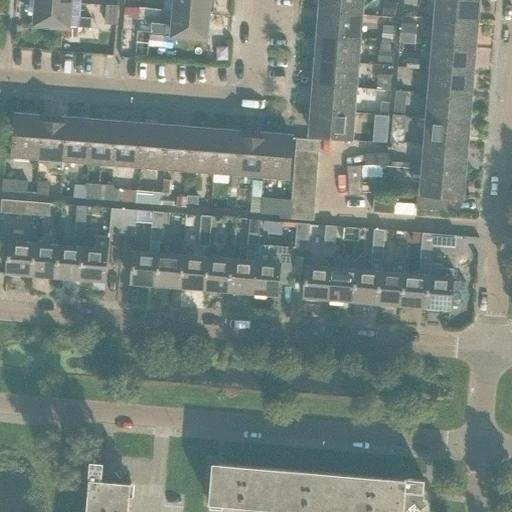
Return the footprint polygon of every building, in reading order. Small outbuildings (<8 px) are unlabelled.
[(69,15),(70,2),(38,0),(37,0),(36,24),(68,27),(68,26),(90,28),(91,18),(69,15)] [(175,0),(175,11),(207,14),(207,0),(175,0)] [(360,13),(360,0),(322,0),(321,10),(360,13)] [(475,23),(477,0),(438,0),(437,19),(475,23)] [(383,2),(382,14),(395,15),(396,2),(383,2)] [(106,5),(104,22),(116,24),(118,7),(106,5)] [(358,38),(360,13),(321,10),(319,35),(358,38)] [(205,38),(207,14),(175,11),(174,24),(151,22),(150,32),(173,35),(173,36),(205,38)] [(473,47),(475,23),(437,19),(435,44),(473,47)] [(401,22),(399,43),(415,44),(417,24),(401,22)] [(382,25),(382,39),(391,39),(393,39),(394,26),(382,25)] [(356,63),(358,38),(319,35),(317,60),(356,63)] [(471,72),(473,47),(435,44),(433,69),(471,72)] [(378,49),(378,62),(391,62),(392,50),(378,49)] [(418,69),(419,59),(407,58),(406,67),(398,66),(396,78),(405,79),(406,68),(418,69)] [(354,88),(356,63),(317,60),(315,85),(354,88)] [(469,97),(471,72),(433,69),(431,94),(469,97)] [(391,90),(392,75),(378,73),(376,89),(391,90)] [(352,113),(354,88),(315,85),(313,110),(352,113)] [(402,108),(404,92),(395,91),(393,107),(402,108)] [(467,122),(469,97),(431,94),(429,119),(467,122)] [(390,102),(382,101),(380,114),(389,115),(390,102)] [(350,138),(352,113),(313,110),(311,135),(350,138)] [(39,156),(42,117),(16,115),(13,154),(39,156)] [(63,158),(67,119),(42,117),(39,156),(63,158)] [(88,160),(91,121),(67,119),(63,158),(88,160)] [(465,147),(467,122),(429,119),(427,144),(465,147)] [(113,162),(116,123),(91,121),(88,160),(113,162)] [(138,164),(141,125),(116,123),(113,162),(138,164)] [(163,166),(166,127),(141,125),(138,164),(163,166)] [(188,168),(191,129),(166,127),(163,166),(188,168)] [(213,170),(216,131),(191,129),(188,168),(213,170)] [(391,130),(390,142),(403,143),(404,131),(391,130)] [(238,172),(241,133),(216,131),(213,170),(238,172)] [(263,173),(266,135),(241,133),(238,172),(263,173)] [(266,135),(263,173),(288,176),(292,137),(266,135)] [(295,150),(318,152),(319,140),(296,138),(295,150)] [(463,172),(465,147),(427,144),(424,169),(463,172)] [(318,163),(318,152),(295,150),(294,161),(318,163)] [(366,165),(388,164),(388,152),(364,153),(364,165),(365,165),(366,165)] [(317,174),(318,163),(294,161),(293,173),(317,174)] [(361,165),(347,166),(348,195),(362,194),(361,165)] [(461,198),(463,172),(424,169),(422,193),(417,193),(416,208),(446,210),(447,196),(461,198)] [(316,186),(317,174),(293,173),(293,184),(316,186)] [(27,193),(28,180),(2,178),(1,191),(27,193)] [(161,193),(160,205),(173,206),(174,197),(170,197),(172,180),(162,179),(161,193)] [(85,198),(86,184),(74,183),(73,197),(85,198)] [(86,184),(85,198),(112,200),(113,186),(86,184)] [(315,197),(316,186),(293,184),(292,195),(315,197)] [(37,186),(36,194),(48,196),(49,188),(37,186)] [(135,203),(136,191),(116,189),(115,201),(135,203)] [(160,205),(161,193),(136,191),(135,203),(160,205)] [(185,204),(186,196),(176,195),(176,206),(186,207),(186,204),(185,204)] [(314,209),(315,197),(292,195),(291,207),(314,209)] [(185,204),(186,204),(198,205),(199,196),(186,196),(185,204)] [(38,215),(39,202),(2,199),(1,212),(38,215)] [(372,200),(350,199),(349,209),(371,211),(372,200)] [(39,202),(38,215),(49,216),(50,203),(39,202)] [(75,220),(85,221),(86,206),(76,205),(75,220)] [(313,220),(314,209),(291,207),(290,219),(313,220)] [(121,234),(123,209),(111,208),(109,233),(121,234)] [(123,209),(121,234),(134,235),(136,210),(123,209)] [(151,226),(162,227),(163,212),(152,211),(151,226)] [(199,230),(210,231),(211,216),(201,215),(199,230)] [(248,234),(259,235),(260,220),(249,219),(248,234)] [(84,236),(85,221),(75,220),(74,235),(84,236)] [(295,240),(294,248),(307,249),(309,224),(284,222),(283,239),(295,240)] [(324,240),(335,241),(336,226),(325,225),(324,240)] [(160,242),(162,227),(151,226),(150,241),(160,242)] [(373,244),(383,245),(384,230),(374,229),(373,244)] [(209,246),(210,231),(199,230),(198,245),(209,246)] [(421,243),(422,233),(412,232),(411,243),(421,243)] [(430,264),(430,263),(432,246),(456,248),(456,236),(422,233),(421,243),(420,263),(430,264)] [(257,250),(259,235),(248,234),(247,249),(257,250)] [(83,242),(83,247),(80,279),(105,281),(109,237),(97,236),(96,243),(83,242)] [(333,256),(335,241),(324,240),(323,255),(333,256)] [(31,275),(34,243),(9,241),(7,273),(31,275)] [(56,277),(59,245),(34,243),(31,275),(56,277)] [(382,260),(383,245),(373,244),(372,259),(382,260)] [(80,279),(83,247),(59,245),(56,277),(80,279)] [(256,261),(254,293),(279,295),(279,283),(292,284),(294,248),(258,245),(256,261)] [(156,285),(159,253),(134,251),(131,283),(156,285)] [(180,287),(183,255),(159,253),(156,285),(180,287)] [(204,289),(207,257),(183,255),(180,287),(204,289)] [(229,291),(231,259),(207,257),(204,289),(229,291)] [(253,293),(256,261),(231,259),(229,291),(253,293)] [(428,275),(426,307),(450,309),(453,277),(453,269),(441,268),(442,264),(430,263),(430,264),(429,275),(428,275)] [(329,299),(331,267),(306,265),(304,297),(329,299)] [(353,301),(356,269),(331,267),(329,299),(353,301)] [(377,303),(380,271),(356,269),(353,301),(377,303)] [(401,305),(404,273),(380,271),(377,303),(401,305)] [(426,307),(428,275),(404,273),(401,305),(426,307)] [(115,471),(111,463),(91,461),(89,480),(95,480),(92,511),(128,511),(131,483),(123,482),(116,472),(122,469),(121,467),(115,471)] [(405,484),(213,468),(209,504),(307,511),(404,511),(415,505),(418,511),(420,510),(416,504),(423,500),(424,480),(406,478),(405,484)]
